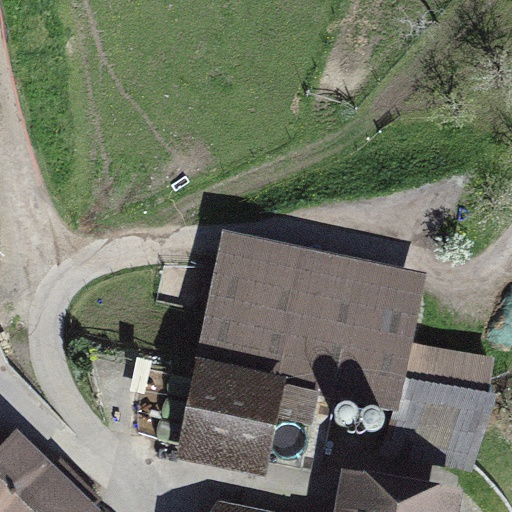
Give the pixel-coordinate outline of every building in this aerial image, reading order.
[(201,372),(274,388),(387,412),(408,314),(222,274),(201,372)] [(274,388),(201,372),(185,444),(259,459),(274,388)] [(467,464),(489,407),(404,392),(386,448),(467,464)] [(74,511),(0,439),(0,511),(74,511)] [(329,511),(452,511),(459,472),(338,454),(329,511)]
